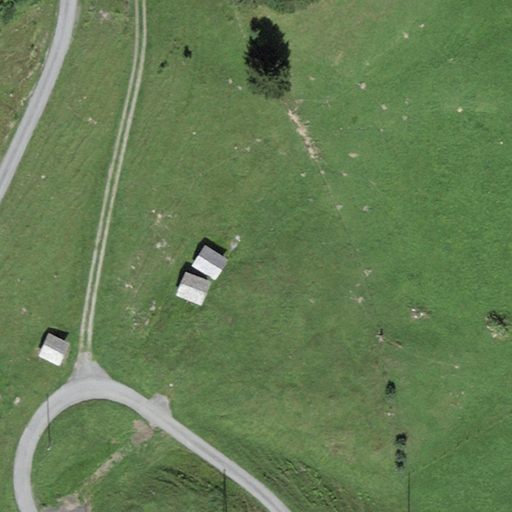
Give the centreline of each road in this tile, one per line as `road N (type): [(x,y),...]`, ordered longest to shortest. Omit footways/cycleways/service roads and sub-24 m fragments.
road 1 (unclassified): [(30,511),(21,477),(26,441),(61,398),(91,388),(140,403),(281,511)]
road 2 (unclassified): [(67,0),(62,38),(0,185)]
